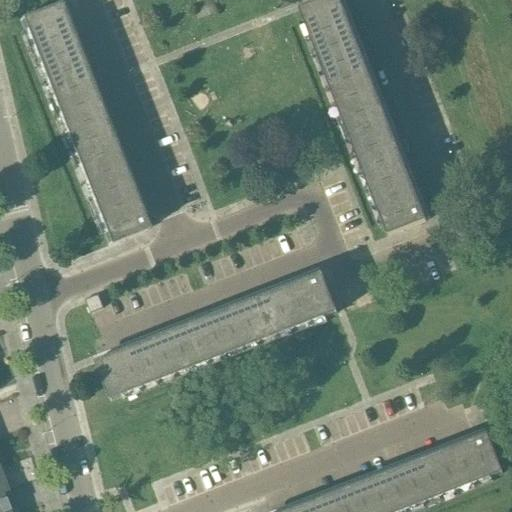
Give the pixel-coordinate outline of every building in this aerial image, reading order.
[(428,222),(344,9),(340,0),(331,0),(302,11),(389,237),(428,222)] [(20,21),(109,247),(147,232),(58,6),(20,21)] [(338,315),(323,276),(96,364),(111,403),(338,315)] [(97,297),(92,299),(85,301),(87,304),(91,315),(91,314),(104,309),(99,296),(97,297)] [(403,511),(504,473),(490,435),(290,511),(403,511)] [(0,494),(0,511),(15,511),(8,492),(0,494)]
